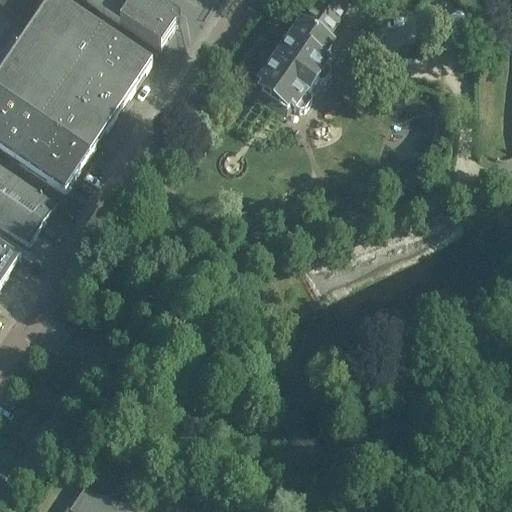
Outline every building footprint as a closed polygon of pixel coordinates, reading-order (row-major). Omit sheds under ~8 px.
[(79,0),(87,5),(160,53),(174,32),(179,32),(179,24),(179,23),(178,22),(145,0),(79,0)] [(263,93),(257,101),(285,120),(291,112),(297,117),(298,115),(300,117),(305,115),(312,105),(310,99),(318,87),(325,87),(331,78),(330,73),(328,72),(329,71),(325,68),(334,54),(323,46),(330,36),(318,27),(337,0),(323,0),(315,11),(311,9),(305,17),(309,20),(307,23),(312,27),(306,34),(301,30),(259,90),(263,93)] [(32,31),(0,77),(0,100),(89,161),(151,68),(52,1),(46,10),(31,31),(32,31)] [(412,35),(392,21),(380,38),(400,53),(412,35)] [(0,152),(65,197),(77,179),(83,182),(84,183),(85,183),(87,182),(88,182),(98,167),(89,161),(0,100),(0,152)] [(0,230),(30,251),(39,238),(38,237),(56,210),(0,171),(0,230)] [(0,294),(20,264),(0,250),(0,294)] [(71,511),(127,511),(104,502),(83,494),(71,511)]
